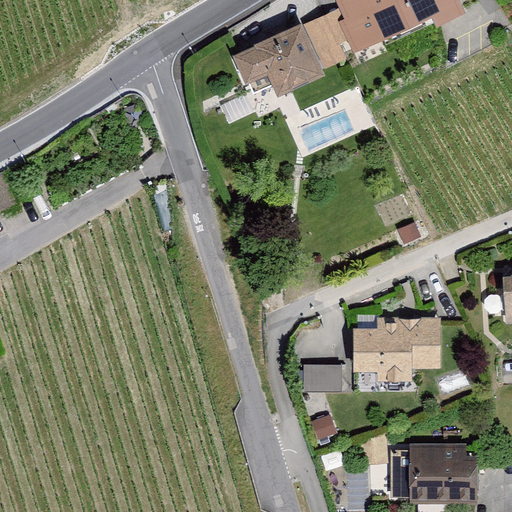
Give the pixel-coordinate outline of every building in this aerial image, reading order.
[(459,0),(338,0),(361,50),(462,6),(459,0)] [(307,28),(236,61),(249,89),(276,77),(286,99),(330,79),(307,28)] [(418,371),(446,371),(447,321),(383,321),(383,330),(362,330),(361,371),(382,371),(382,386),(417,386),(418,371)] [(342,390),(342,362),(302,362),(302,389),(342,390)] [(473,466),(473,452),(416,452),(416,454),(400,454),(399,501),(415,501),(415,505),(484,507),(484,466),(473,466)]
